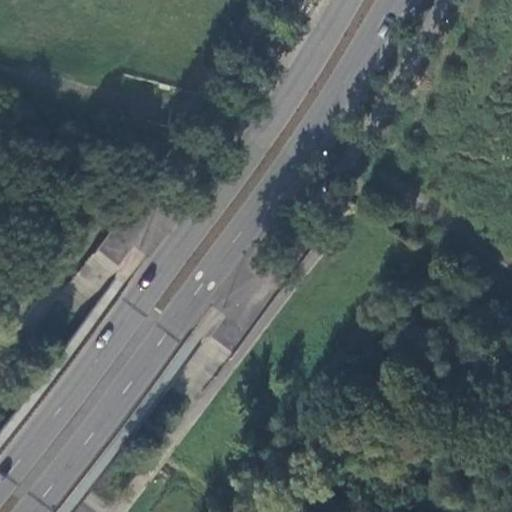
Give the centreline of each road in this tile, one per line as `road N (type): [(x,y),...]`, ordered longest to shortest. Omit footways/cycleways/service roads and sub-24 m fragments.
road 1 (primary): [(28,511),(296,157),(393,0)]
road 2 (primary): [(347,0),(260,136),(0,481)]
